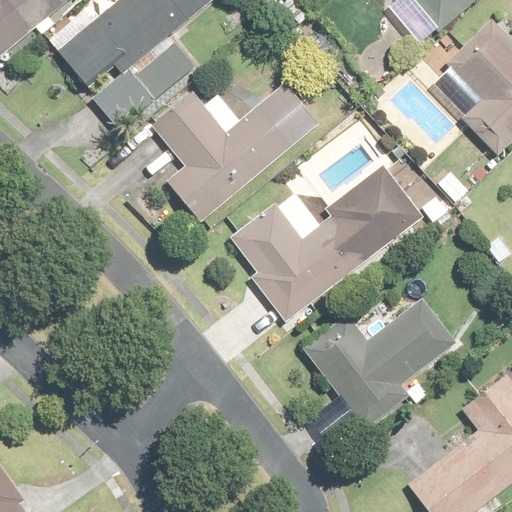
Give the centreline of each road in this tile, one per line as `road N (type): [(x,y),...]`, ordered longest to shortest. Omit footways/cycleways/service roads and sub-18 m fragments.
road 1 (residential): [(0,146),(208,362)]
road 2 (residential): [(208,362),(280,449),(310,511)]
road 3 (residential): [(116,452),(0,340)]
road 4 (residential): [(116,452),(208,362)]
